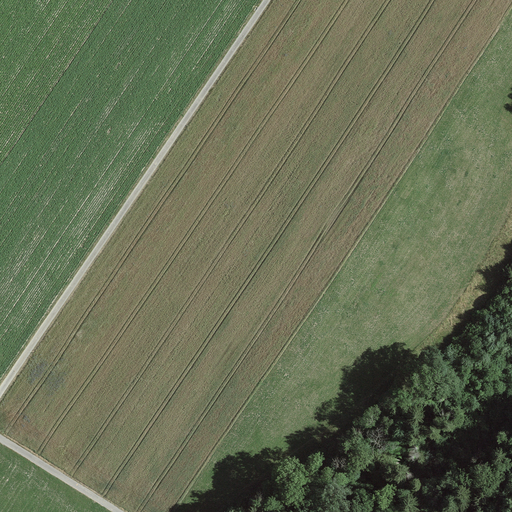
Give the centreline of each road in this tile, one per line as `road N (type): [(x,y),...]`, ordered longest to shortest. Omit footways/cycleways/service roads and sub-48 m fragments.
road 1 (track): [(0,393),(268,0)]
road 2 (track): [(0,438),(118,511)]
